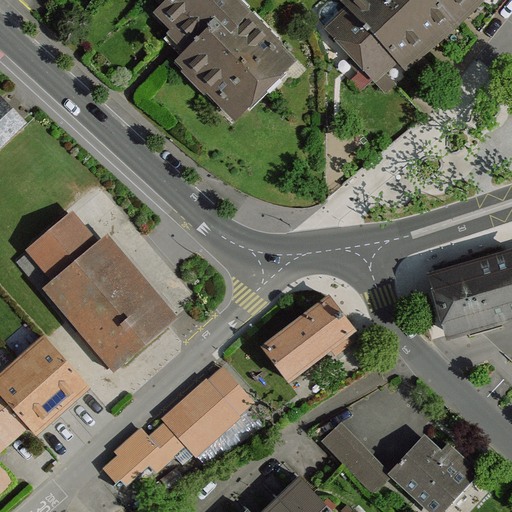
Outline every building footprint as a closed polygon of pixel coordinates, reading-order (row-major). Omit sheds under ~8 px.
[(181,62),(239,121),(299,62),(238,0),(157,0),(166,8),(158,15),(175,32),(172,36),(189,54),(181,62)] [(352,9),(330,30),(380,84),(402,63),(411,72),(486,1),(484,0),(347,0),(346,2),(352,9)] [(0,150),(28,124),(2,97),(0,98),(0,150)] [(76,215),(32,253),(58,283),(48,291),(117,371),(178,319),(110,240),(103,246),(76,215)] [(511,257),(436,279),(453,341),(511,324),(511,257)] [(333,301),(268,351),(293,383),(358,333),(333,301)] [(123,458),(108,471),(120,484),(124,480),(130,486),(153,465),(160,473),(189,447),(199,457),(258,405),(226,369),(167,421),(169,423),(151,439),(145,431),(119,454),(123,458)] [(0,387),(0,497),(17,483),(0,462),(0,453),(33,426),(0,387)] [(346,426),(327,444),(377,496),(396,477),(395,477),(346,426)] [(435,434),(395,477),(396,477),(432,511),(447,511),(480,477),(435,434)] [(332,511),(303,482),(271,511),(332,511)]
